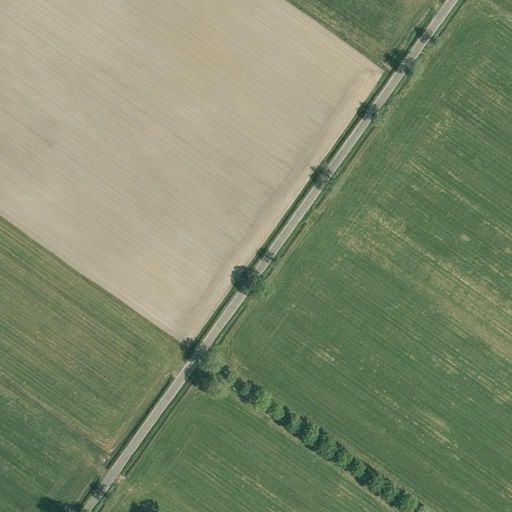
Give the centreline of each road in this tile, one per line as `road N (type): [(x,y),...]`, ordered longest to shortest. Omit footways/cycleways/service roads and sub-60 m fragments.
road 1 (unclassified): [(86,511),(451,0)]
road 2 (unknown): [(198,354),(412,511)]
